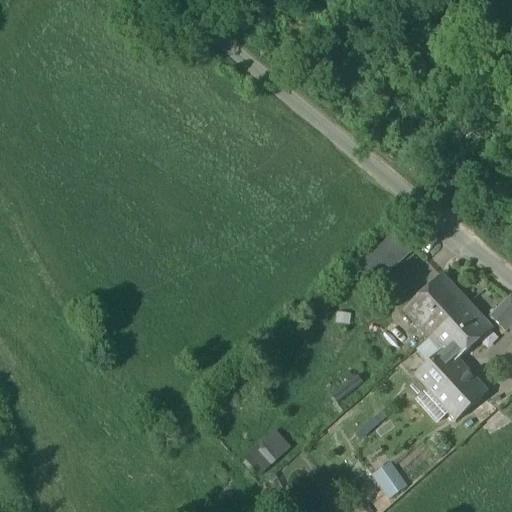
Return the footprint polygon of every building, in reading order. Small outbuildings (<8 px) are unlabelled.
[(386,273),(387,274),(414,249),(397,231),(370,256),(371,256),(386,273)] [(356,269),(371,287),(386,273),(371,256),(356,269)] [(403,314),(428,341),(448,323),(449,324),(467,308),(441,279),(403,314)] [(489,321),(504,335),(510,329),(511,326),(511,300),(510,299),(489,321)] [(489,333),(467,308),(449,324),(448,323),(428,341),(441,355),(451,367),(452,366),(489,333)] [(429,366),(441,355),(428,341),(416,352),(429,366)] [(413,380),(454,427),(483,401),(452,366),(451,367),(441,355),(429,366),(413,380)] [(260,477),(291,449),(275,431),(244,460),(260,477)] [(378,475),(383,486),(409,474),(404,463),(378,475)]
